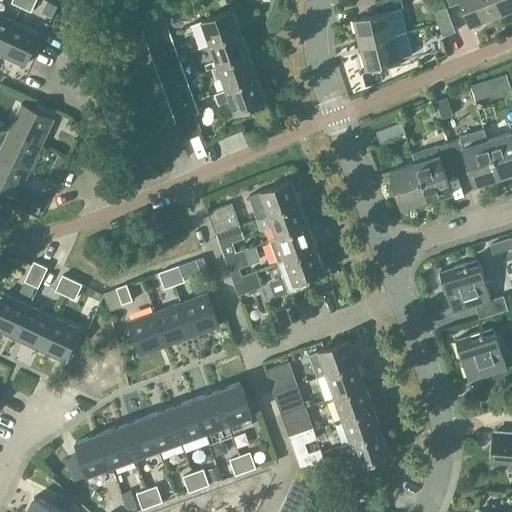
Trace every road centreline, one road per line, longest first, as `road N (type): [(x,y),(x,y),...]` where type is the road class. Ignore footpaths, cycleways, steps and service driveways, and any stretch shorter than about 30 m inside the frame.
road 1 (residential): [(109,212),(336,116)]
road 2 (residential): [(425,511),(442,450),(437,404),(401,300)]
road 3 (residential): [(336,116),(511,45)]
road 4 (residential): [(74,44),(86,141),(109,212)]
road 5 (residential): [(266,511),(290,461),(249,356)]
road 6 (residential): [(249,356),(401,300)]
road 7 (residential): [(249,356),(196,209)]
road 8 (residential): [(387,253),(336,116)]
road 9 (residential): [(387,253),(511,212)]
